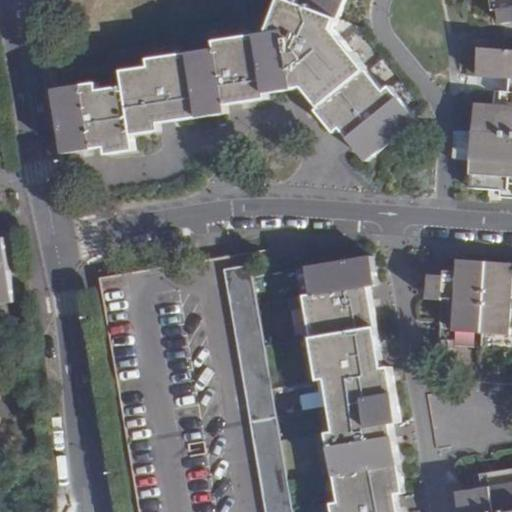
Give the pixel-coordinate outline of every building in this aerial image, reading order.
[(370,159),(384,148),(420,119),(393,86),(386,91),(369,69),(336,28),(340,17),(295,0),(284,0),(273,32),(221,40),(221,48),(152,59),(153,67),(144,68),(154,130),(163,129),(162,122),(230,111),(230,103),(271,97),(270,92),(308,86),(325,105),(320,110),(338,132),(343,127),(370,159)] [(295,0),(340,17),(346,0),(295,0)] [(511,0),(490,0),(492,10),(497,9),(499,23),(511,21),(511,0)] [(65,39),(50,41),(53,56),(66,54),(65,39)] [(490,182),(509,183),(509,176),(511,176),(511,49),(479,47),(476,76),(509,78),(511,78),(511,92),(508,92),(501,91),(500,105),(476,102),(473,132),(457,131),(455,158),(471,159),(469,187),(490,188),(490,182)] [(79,85),(89,148),(108,146),(110,153),(137,149),(135,133),(154,130),(144,68),(126,71),(128,86),(100,90),(98,82),(79,85)] [(67,152),(89,148),(79,85),(57,88),(67,152)] [(508,190),(509,183),(490,182),(490,188),(508,190)] [(0,301),(16,299),(6,236),(0,237),(0,301)] [(122,274),(103,277),(142,511),(267,511),(226,270),(253,265),(253,263),(250,253),(250,252),(215,258),(159,268),(122,274)] [(375,256),(312,266),(317,294),(309,296),(321,377),(329,376),(337,430),(331,431),(342,501),(335,502),(336,511),(401,511),(399,493),(405,492),(394,422),(402,420),(393,365),(385,366),(371,285),(380,284),(375,256)] [(511,263),(462,261),(461,272),(448,272),(447,277),(432,275),(430,299),(445,300),(444,320),(457,321),(456,330),(511,333),(511,263)] [(267,511),(294,511),(253,265),(226,270),(267,511)] [(511,511),(511,468),(473,475),(475,489),(459,492),(462,511),(511,511)]
